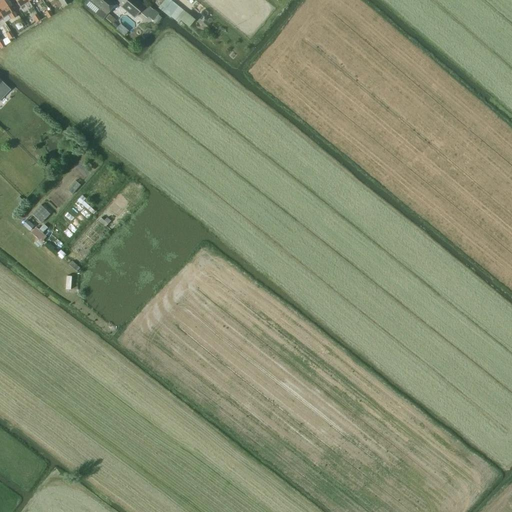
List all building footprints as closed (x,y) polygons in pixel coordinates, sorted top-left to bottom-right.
[(2,0),(0,0),(0,16),(1,19),(8,14),(12,20),(17,17),(10,7),(8,8),(2,0)] [(8,0),(2,0),(8,8),(10,7),(12,5),(8,0)] [(83,0),(82,2),(86,5),(85,6),(95,14),(102,20),(104,18),(106,15),(116,3),(112,0),(83,0)] [(138,0),(125,0),(123,4),(137,15),(145,5),(138,0)] [(170,0),(164,0),(158,7),(170,17),(171,17),(178,23),(181,19),(189,26),(195,19),(186,12),(170,0)] [(147,5),(141,13),(147,18),(154,11),(147,5)] [(44,13),(48,19),(52,16),(49,10),(44,13)] [(109,15),(105,19),(111,24),(115,20),(109,15)] [(6,34),(9,40),(14,37),(10,31),(6,34)] [(0,90),(5,95),(11,90),(2,82),(0,84),(0,90)] [(81,195),(76,200),(92,214),(94,211),(84,201),(86,199),(81,195)] [(101,218),(98,221),(105,227),(111,221),(107,218),(104,221),(101,218)] [(28,221),(23,226),(29,231),(34,226),(28,221)] [(43,225),(39,230),(43,234),(47,228),(43,225)] [(36,228),(31,233),(41,242),(46,236),(43,234),(39,230),(36,228)] [(72,262),(69,265),(77,272),(80,269),(72,262)]
